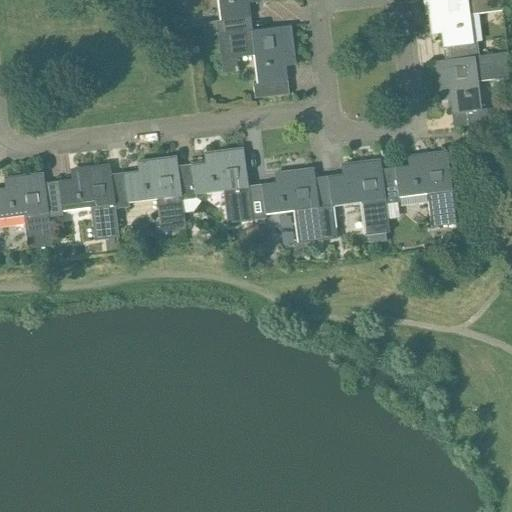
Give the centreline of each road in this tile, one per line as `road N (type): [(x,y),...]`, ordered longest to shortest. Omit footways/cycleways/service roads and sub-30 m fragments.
road 1 (residential): [(329,107),(17,147),(0,133)]
road 2 (residential): [(329,107),(336,136),(410,124),(402,0)]
